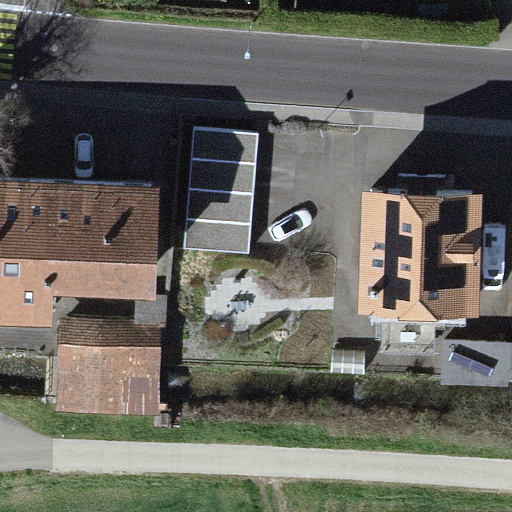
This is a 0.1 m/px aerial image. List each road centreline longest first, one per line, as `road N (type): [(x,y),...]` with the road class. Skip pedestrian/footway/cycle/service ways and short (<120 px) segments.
road 1 (track): [(0,464),(511,487)]
road 2 (primary): [(511,90),(29,51)]
